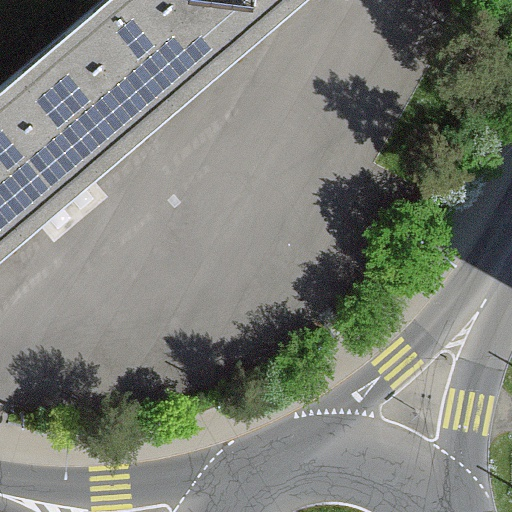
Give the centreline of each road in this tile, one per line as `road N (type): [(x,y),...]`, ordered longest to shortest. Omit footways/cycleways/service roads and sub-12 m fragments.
road 1 (residential): [(243,473),(109,489),(0,489)]
road 2 (secondary): [(487,298),(297,448)]
road 3 (secondary): [(456,511),(487,298)]
road 4 (secondary): [(455,511),(433,484),(370,449),(297,448)]
